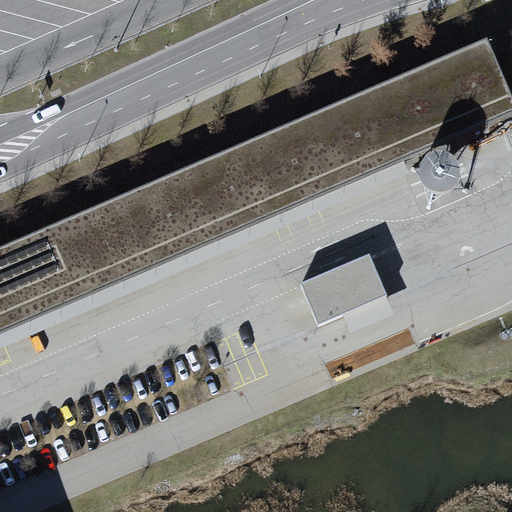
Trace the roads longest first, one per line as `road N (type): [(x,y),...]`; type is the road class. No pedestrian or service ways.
road 1 (primary): [(243,41),(0,149)]
road 2 (primary): [(243,41),(364,0)]
